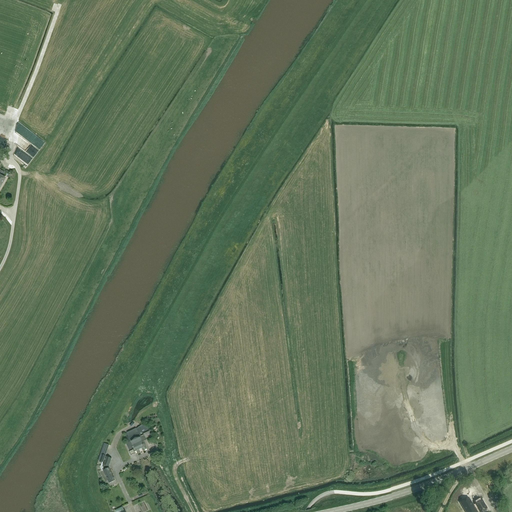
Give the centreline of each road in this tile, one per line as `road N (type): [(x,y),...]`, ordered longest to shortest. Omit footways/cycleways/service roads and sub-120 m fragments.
road 1 (track): [(142,0),(37,161),(19,174),(12,216)]
road 2 (secondary): [(328,511),(420,487),(511,449)]
